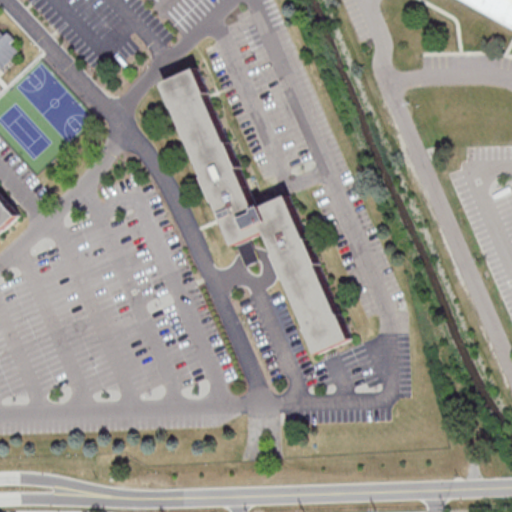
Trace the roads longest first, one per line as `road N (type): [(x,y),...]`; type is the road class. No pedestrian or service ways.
road 1 (tertiary): [(126,500),(511,488)]
road 2 (tertiary): [(126,500),(41,478),(0,478)]
road 3 (tertiary): [(0,498),(126,500)]
